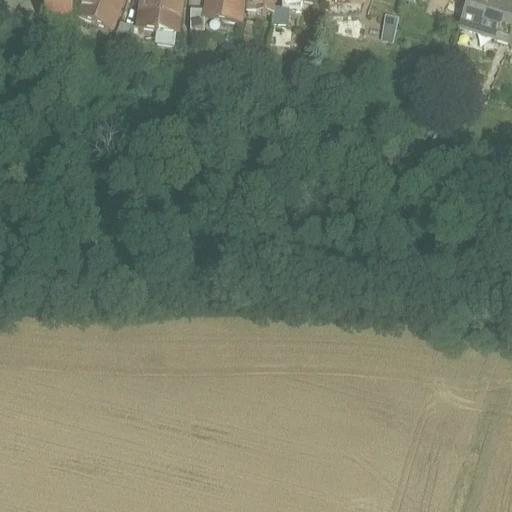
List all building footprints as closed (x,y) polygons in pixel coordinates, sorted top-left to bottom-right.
[(76,30),(86,4),(74,0),(67,0),(66,4),(75,4),(73,29),(76,30)] [(87,0),(86,4),(76,30),(100,39),(113,4),(100,0),(87,0)] [(185,5),(150,0),(142,0),(137,42),(159,45),(179,47),(185,5)] [(247,0),(210,0),(204,31),(240,38),(247,0)] [(277,0),(249,0),(247,25),(275,28),(277,0)] [(281,0),(283,12),(324,4),(323,0),(281,0)] [(335,0),(337,13),(367,10),(366,0),(335,0)] [(421,0),(404,0),(402,5),(417,11),(421,0)] [(427,0),(425,9),(435,11),(437,0),(427,0)] [(511,12),(473,1),(473,4),(469,15),(460,46),(511,61),(511,12)] [(66,4),(48,2),(45,30),(72,32),(73,29),(75,4),(66,4)] [(469,15),(473,4),(464,2),(461,12),(469,15)] [(142,44),(120,38),(112,63),(135,70),(142,44)] [(179,47),(159,45),(157,59),(177,62),(179,47)] [(238,51),(228,47),(223,58),(233,63),(238,51)] [(253,53),(242,51),(240,63),(250,65),(253,53)]
